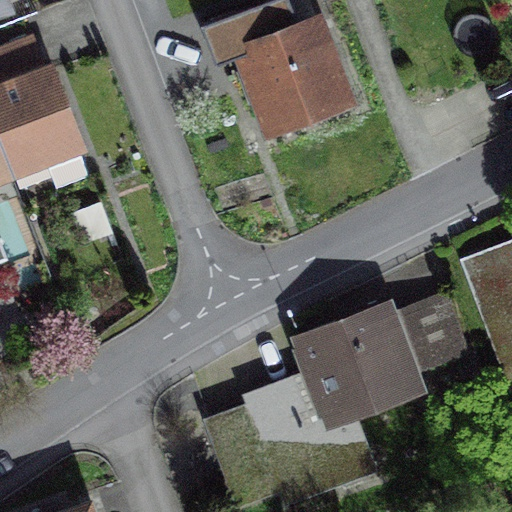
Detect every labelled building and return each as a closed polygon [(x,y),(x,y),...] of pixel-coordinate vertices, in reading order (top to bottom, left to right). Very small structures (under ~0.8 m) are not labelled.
[(249,12),(191,32),(203,63),(234,52),(232,48),(259,38),(249,12)] [(259,38),(232,48),(234,52),(264,135),(341,108),(310,20),(259,38)] [(0,52),(0,156),(10,182),(80,154),(45,65),(38,67),(28,41),(0,52)] [(0,257),(0,185),(10,182),(0,156),(0,262),(2,262),(0,257)] [(511,254),(458,273),(511,427),(511,254)] [(441,296),(387,318),(415,384),(468,362),(441,296)] [(420,396),(415,384),(387,318),(382,304),(283,344),(298,380),(238,404),(243,414),(204,430),(237,511),(250,511),(283,498),(289,511),(368,479),(347,426),(420,396)]
